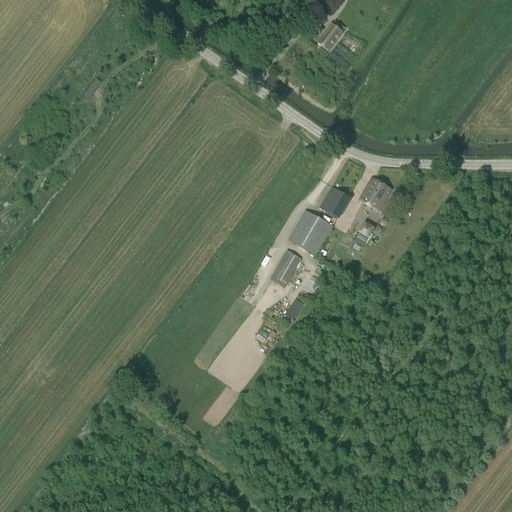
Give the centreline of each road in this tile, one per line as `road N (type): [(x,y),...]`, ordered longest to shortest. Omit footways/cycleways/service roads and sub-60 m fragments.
road 1 (tertiary): [(511,165),(381,162),(352,153),(128,0)]
road 2 (track): [(511,229),(286,511)]
road 3 (track): [(331,141),(428,0)]
road 4 (track): [(257,511),(217,465),(128,401)]
